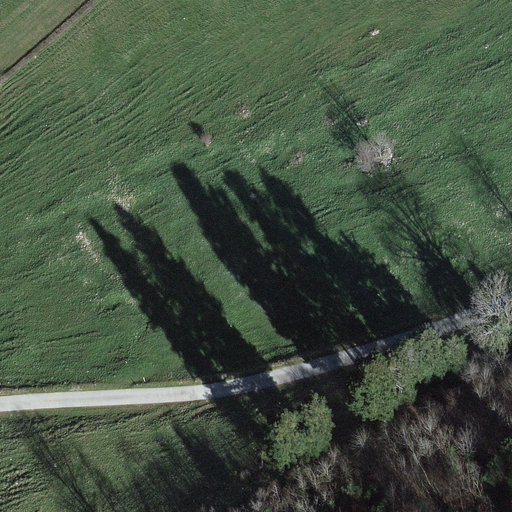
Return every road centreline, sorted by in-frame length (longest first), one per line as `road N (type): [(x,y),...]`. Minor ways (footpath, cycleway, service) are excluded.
road 1 (unclassified): [(511,299),(396,342),(221,389),(0,404)]
road 2 (track): [(511,359),(207,511)]
